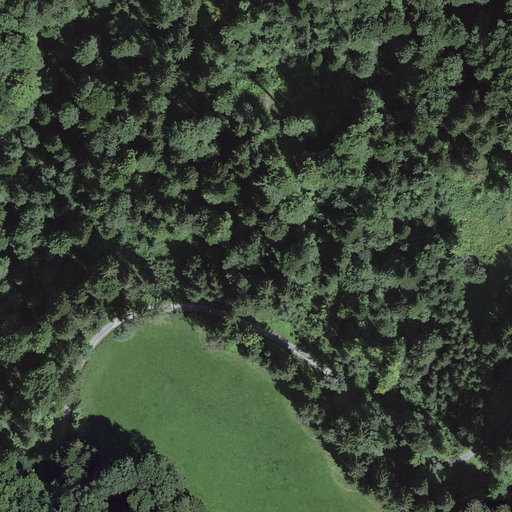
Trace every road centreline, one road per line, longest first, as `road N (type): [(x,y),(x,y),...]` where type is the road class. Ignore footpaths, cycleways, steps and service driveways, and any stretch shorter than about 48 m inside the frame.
road 1 (track): [(511,405),(458,460),(414,459),(345,386),(264,329),(225,313),(170,308),(137,313),(97,339),(80,363),(47,471),(22,483),(0,480)]
road 2 (track): [(295,391),(402,451)]
